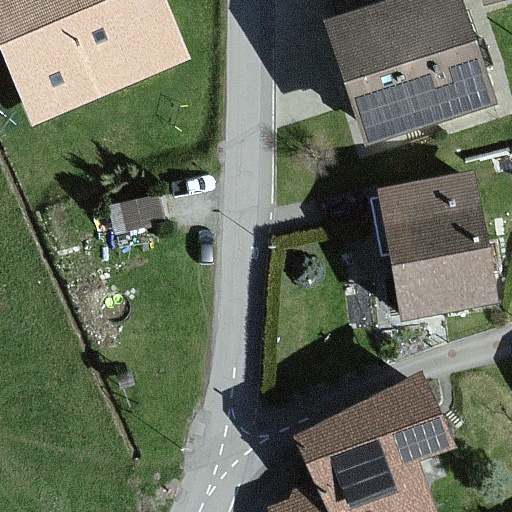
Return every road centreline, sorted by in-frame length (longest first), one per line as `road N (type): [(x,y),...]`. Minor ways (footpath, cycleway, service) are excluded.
road 1 (tertiary): [(233,426),(251,216),(252,0)]
road 2 (residential): [(511,339),(442,357),(273,426),(233,426)]
